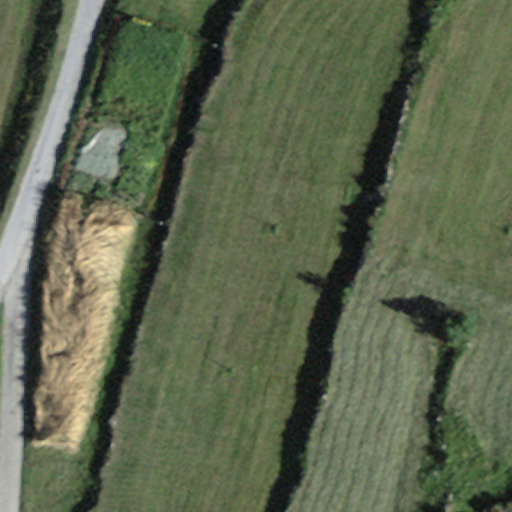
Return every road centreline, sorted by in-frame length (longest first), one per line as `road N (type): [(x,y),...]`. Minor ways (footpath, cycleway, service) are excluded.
road 1 (unclassified): [(21,237),(7,511)]
road 2 (unclassified): [(101,0),(21,237)]
